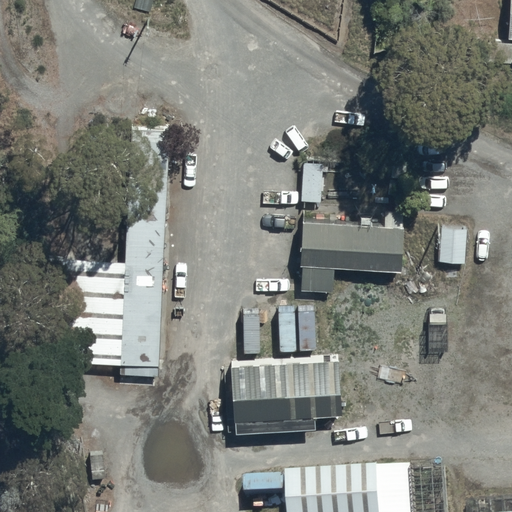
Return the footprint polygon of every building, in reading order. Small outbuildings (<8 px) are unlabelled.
[(170,129),(132,129),(127,263),(41,260),(35,372),(162,378),(170,129)] [(321,164),(304,164),(304,200),(321,200),(321,164)] [(406,226),(303,218),(302,290),(335,294),(334,269),(405,270),(406,226)] [(464,231),(441,230),(440,274),(463,274),(464,231)] [(336,353),(231,359),(235,424),(343,418),(336,353)] [(449,511),(445,468),(289,476),(291,511),(449,511)] [(511,511),(511,499),(466,503),(466,511),(511,511)]
